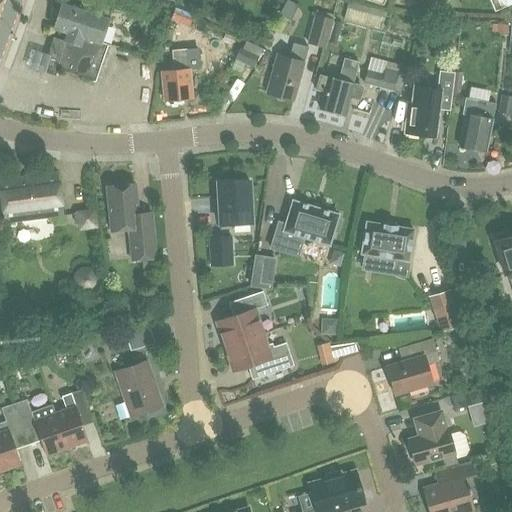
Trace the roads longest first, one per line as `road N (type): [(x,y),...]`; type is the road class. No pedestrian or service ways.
road 1 (residential): [(511,186),(445,187),(291,137),(166,142)]
road 2 (residential): [(195,440),(166,142)]
road 3 (residential): [(395,511),(357,393),(195,440)]
road 4 (residential): [(0,508),(195,440)]
road 5 (residential): [(166,142),(59,142),(0,126)]
